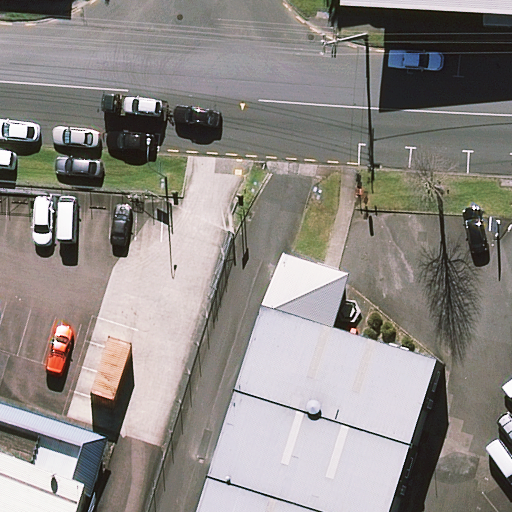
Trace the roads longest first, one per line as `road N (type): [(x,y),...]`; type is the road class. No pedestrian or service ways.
road 1 (tertiary): [(511,113),(185,90)]
road 2 (tertiary): [(185,90),(0,80)]
